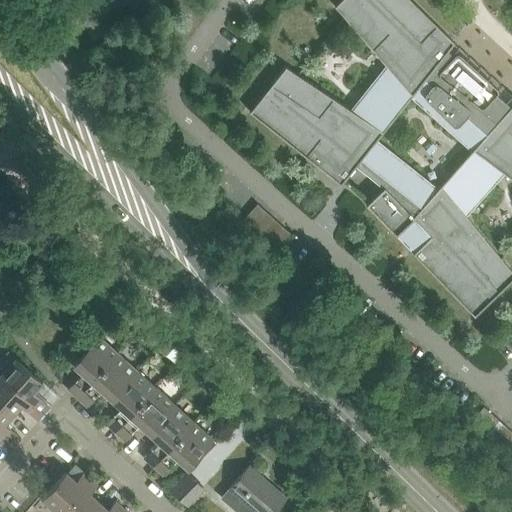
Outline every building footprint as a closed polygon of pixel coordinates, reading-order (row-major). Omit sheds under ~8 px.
[(351,110),(297,74),(285,66),(249,111),(340,184),(344,180),(369,201),(365,204),(474,316),(511,278),(511,271),(502,259),(465,214),(502,172),(511,179),(511,103),(510,106),(496,93),(497,92),(497,90),(497,89),(497,88),(460,54),(456,53),(455,52),(453,50),(447,50),(454,42),(410,0),(339,0),(334,6),(344,17),(386,66),(351,110)] [(256,203),(243,218),(278,249),(291,234),(257,204),(256,203)] [(147,336),(146,338),(146,341),(147,343),(149,345),(151,345),(153,345),(156,344),(157,343),(158,340),(158,338),(157,336),(155,334),(153,333),(151,333),(149,334),(147,336)] [(82,372),(67,388),(78,398),(118,353),(97,335),(90,342),(72,363),(82,372)] [(0,360),(0,372),(45,413),(51,406),(35,391),(43,382),(9,351),(0,360)] [(118,353),(78,398),(87,406),(102,390),(111,398),(136,370),(121,356),(118,353)] [(116,411),(106,423),(116,432),(156,387),(141,374),(137,370),(136,370),(111,398),(120,406),(116,411)] [(38,421),(45,413),(0,372),(0,373),(1,374),(0,375),(0,401),(14,414),(21,406),(38,421)] [(204,373),(195,383),(199,386),(208,376),(204,373)] [(156,387),(116,432),(126,441),(140,425),(150,433),(175,404),(156,387)] [(6,423),(14,414),(0,401),(0,430),(16,445),(22,438),(6,423)] [(237,402),(230,410),(237,416),(244,409),(237,402)] [(147,454),(144,457),(146,459),(154,466),(195,422),(194,421),(186,414),(176,405),(175,404),(150,433),(159,441),(147,454)] [(484,407),(470,421),(493,442),(507,428),(484,407)] [(195,422),(154,466),(164,475),(178,459),(188,468),(214,439),(195,422)] [(511,452),(511,432),(507,428),(493,442),(508,456),(511,452)] [(16,445),(0,430),(0,445),(8,453),(16,445)] [(273,511),(286,498),(249,464),(220,497),(237,511),(248,511),(250,510),(252,511),(273,511)] [(55,511),(60,511),(91,478),(84,471),(76,480),(65,470),(40,498),(55,511)] [(188,506),(205,489),(188,472),(171,490),(188,506)] [(89,511),(99,501),(91,493),(99,485),(91,478),(60,511),(89,511)] [(118,511),(124,507),(116,500),(108,509),(99,501),(89,511),(118,511)]
